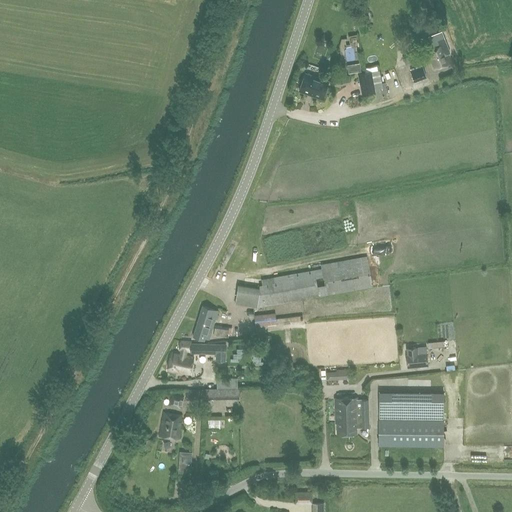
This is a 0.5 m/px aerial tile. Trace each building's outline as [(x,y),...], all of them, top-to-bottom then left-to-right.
[(354,32),(346,33),(347,42),(355,41),(354,32)] [(427,51),(434,69),(450,63),(447,55),(448,54),(450,53),(443,37),(437,40),(437,39),(427,43),(429,50),(427,51)] [(410,64),(420,61),(416,50),(406,53),(410,64)] [(414,82),(426,77),(421,66),(410,70),(414,82)] [(359,75),(362,94),(374,92),(370,72),(359,75)] [(299,91),(322,99),(328,82),(305,74),(299,91)] [(356,86),(343,91),(345,97),(358,91),(356,86)] [(246,306),(370,285),(365,257),(269,274),(270,281),(242,286),(246,306)] [(204,338),(209,339),(218,311),(202,307),(193,337),(204,340),(204,338)] [(274,313),(254,315),(255,326),(271,324),(270,320),(275,320),(274,313)] [(218,356),(230,355),(228,341),(216,342),(218,356)] [(179,351),(190,352),(190,351),(203,351),(203,343),(190,343),(190,342),(180,342),(179,351)] [(428,365),(427,351),(406,353),(408,367),(428,365)] [(193,358),(171,354),(168,371),(178,373),(179,372),(189,374),(193,358)] [(327,380),(343,379),(342,369),(336,369),(336,371),(326,371),(327,380)] [(239,388),(225,388),(221,388),(204,388),(205,399),(226,399),(239,399),(239,388)] [(187,400),(203,400),(203,390),(187,390),(187,400)] [(443,447),(444,393),(379,392),(378,446),(443,447)] [(172,393),(168,405),(181,408),(184,396),(172,393)] [(356,434),(356,429),(369,428),(369,411),(357,411),(356,398),(335,399),(336,423),(337,423),(337,434),(356,434)] [(181,416),(163,413),(160,436),(178,439),(181,416)] [(217,413),(216,426),(228,426),(229,413),(217,413)] [(137,437),(135,447),(148,450),(150,439),(137,437)] [(511,442),(501,442),(500,455),(511,455),(511,442)]
